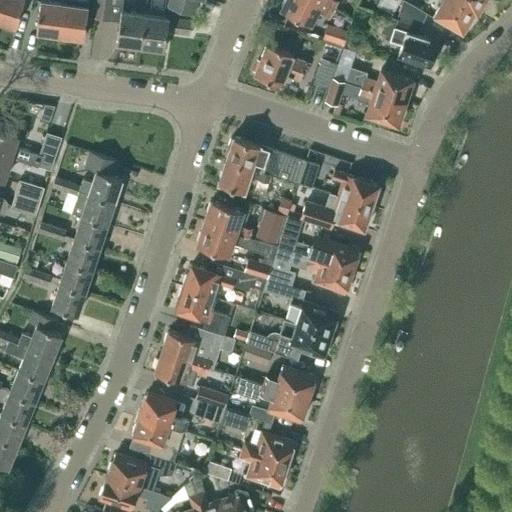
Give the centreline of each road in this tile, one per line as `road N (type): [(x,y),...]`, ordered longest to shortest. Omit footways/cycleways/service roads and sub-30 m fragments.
road 1 (residential): [(42,511),(122,363),(210,99)]
road 2 (unclassified): [(304,511),(421,163)]
road 3 (unclassified): [(421,163),(210,99)]
road 4 (unclassified): [(210,99),(0,74)]
road 5 (unclassified): [(421,163),(455,88),(511,32)]
